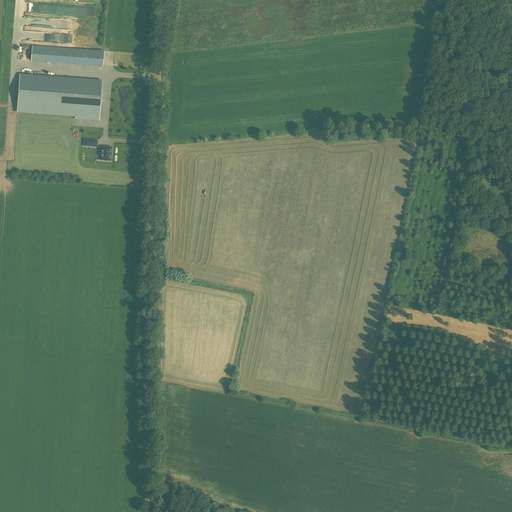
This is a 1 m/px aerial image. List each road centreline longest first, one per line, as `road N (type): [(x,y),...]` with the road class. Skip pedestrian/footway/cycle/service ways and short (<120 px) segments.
road 1 (tertiary): [(148,511),(145,332),(163,0)]
road 2 (track): [(0,158),(10,159),(17,67),(158,78)]
